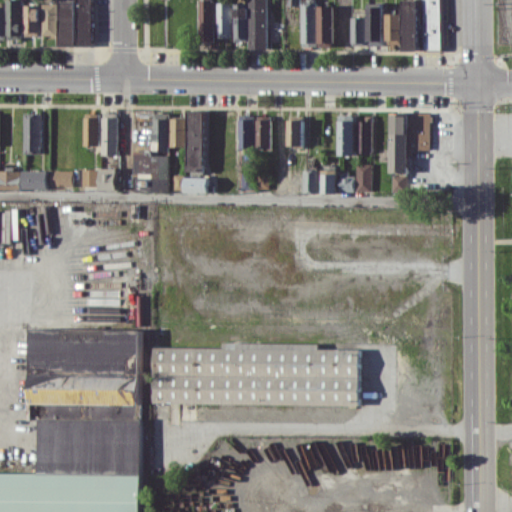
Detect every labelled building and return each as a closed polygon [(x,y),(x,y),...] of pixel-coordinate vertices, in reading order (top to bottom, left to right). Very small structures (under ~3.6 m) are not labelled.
[(22,38),(22,0),(7,0),(7,38),(22,38)] [(92,45),(91,0),(58,0),(59,46),(92,45)] [(199,0),(199,41),(215,41),(216,0),(199,0)] [(235,3),(234,40),(250,41),(249,48),(267,48),(268,0),(248,0),(249,3),(235,3)] [(418,0),(402,0),(403,13),(387,13),(387,44),(404,43),(404,50),(420,50),(418,0)] [(423,0),(425,49),(444,48),(442,0),(423,0)] [(58,3),(42,2),(42,35),(58,35),(58,3)] [(233,2),(217,2),(217,37),(232,37),(233,2)] [(318,2),(302,2),(302,46),(318,46),(318,2)] [(39,4),(24,4),(25,35),(40,35),(39,4)] [(320,46),(335,46),(334,5),(319,5),(320,46)] [(369,45),(384,45),(384,6),(368,6),(369,45)] [(368,43),(368,17),(353,17),(352,43),(368,43)] [(187,170),(204,171),(205,110),(189,110),(187,170)] [(43,113),(25,112),(25,153),(42,153),(43,113)] [(154,150),(169,150),(170,113),(155,112),(154,150)] [(391,172),(410,172),(410,149),(430,149),(431,113),(392,112),(391,172)] [(101,114),(85,114),(84,145),(100,145),(101,114)] [(240,148),(255,147),(254,114),(239,115),(240,148)] [(340,154),(356,154),(356,114),(340,114),(340,154)] [(256,147),(272,147),(271,115),(255,115),(256,147)] [(304,145),(305,115),(289,115),(288,145),(304,145)] [(101,154),(118,155),(119,117),(102,116),(101,154)] [(186,118),(171,117),(171,146),(186,146),(186,118)] [(357,151),(372,152),(372,120),(357,120),(357,151)] [(134,177),(169,178),(170,155),(153,154),(153,149),(135,149),(134,177)] [(372,163),(357,163),(356,190),(372,190),(372,163)] [(0,187),(22,188),(23,168),(0,167),(0,187)] [(117,167),(100,168),(100,189),(118,189),(117,167)] [(83,186),(99,185),(99,168),(83,169),(83,186)] [(52,186),(74,186),(74,169),(52,169),(52,186)] [(305,192),(321,192),(320,169),(305,169),(305,192)] [(338,169),(322,169),(322,193),(338,193),(338,169)] [(24,188),(49,188),(49,170),(24,170),(24,188)] [(270,188),(269,174),(258,175),(259,188),(270,188)] [(175,191),(208,191),(208,176),(175,175),(175,191)] [(393,191),(408,190),(408,175),(392,175),(393,191)] [(340,190),(354,191),(355,176),(341,176),(340,190)] [(0,511),(138,511),(139,328),(24,328),(24,456),(35,456),(35,468),(0,467),(0,511)] [(155,348),(222,349),(222,339),(324,340),(324,349),(359,349),(358,403),(154,399),(155,348)]
